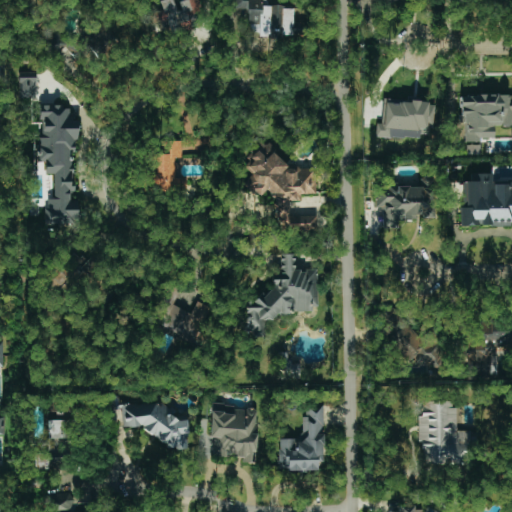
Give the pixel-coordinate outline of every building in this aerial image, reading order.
[(161,0),(159,1),(162,10),(151,13),(156,28),(167,25),(170,34),(191,28),(188,17),(202,13),(197,0),(161,0)] [(248,10),(247,34),(293,35),(294,7),(261,6),(261,0),(233,0),(233,10),(248,10)] [(396,0),(365,0),(366,2),(363,4),(366,12),(396,0)] [(73,76),(81,68),(76,63),(82,57),(62,36),(48,49),(73,76)] [(19,98),(36,98),(35,72),(18,73),(19,98)] [(464,142),(481,142),(481,138),(494,138),(494,126),(511,125),(511,94),(460,95),(460,123),(464,123),(464,142)] [(375,137),(420,138),(420,132),(433,132),(434,102),(383,100),(382,124),(376,123),(375,137)] [(46,225),(76,223),(75,192),(73,192),(71,152),(77,152),(76,120),(70,121),(69,105),(39,106),(41,162),(45,162),(45,174),(53,174),(54,198),(45,199),(46,225)] [(175,178),(175,157),(182,158),(182,140),(167,140),(166,154),(155,154),(155,174),(148,174),(148,191),(188,191),(188,178),(175,178)] [(273,206),(288,206),(287,201),(301,200),(301,194),(314,194),(313,168),(282,169),(282,153),(271,153),(270,143),(258,143),(259,153),(247,153),(248,191),(273,190),(273,206)] [(462,226),(511,226),(511,222),(511,221),(511,183),(493,184),(493,173),(474,174),(474,182),(461,182),(462,226)] [(433,216),(433,187),(397,187),(397,184),(375,184),(375,208),(382,208),(382,227),(397,227),(397,220),(414,220),(414,216),(433,216)] [(316,217),(281,216),(281,231),(316,232),(316,217)] [(240,336),(264,336),(264,320),(269,320),(278,314),(289,314),(289,303),(295,312),(308,312),(317,306),(317,269),(306,269),(305,270),(295,270),(295,254),(279,254),(279,276),(272,281),(272,289),(244,307),(244,316),(240,318),(240,336)] [(172,305),(179,291),(169,287),(152,323),(201,346),(204,339),(196,335),(210,307),(197,301),(191,314),(172,305)] [(466,376),(491,375),(491,353),(495,353),(495,347),(511,346),(511,320),(479,321),(480,342),(466,342),(466,376)] [(395,364),(438,363),(437,342),(413,342),(413,329),(394,330),(395,364)] [(300,378),(299,364),(288,364),(287,353),(279,353),(280,379),(300,378)] [(471,431),(456,431),(455,401),(422,401),(422,415),(420,415),(420,464),(471,463),(471,431)] [(121,405),(122,427),(142,426),(143,438),(165,436),(166,450),(187,449),(185,417),(166,418),(165,402),(121,405)] [(213,455),(241,457),(241,463),(255,463),(257,407),(211,405),(210,438),(214,438),(213,455)] [(279,439),(279,470),(317,471),(317,462),(322,462),(323,433),(323,405),(303,405),(303,439),(279,439)] [(47,452),(58,451),(58,439),(72,438),(72,420),(47,420),(47,452)] [(36,458),(36,471),(61,469),(61,457),(36,458)]
